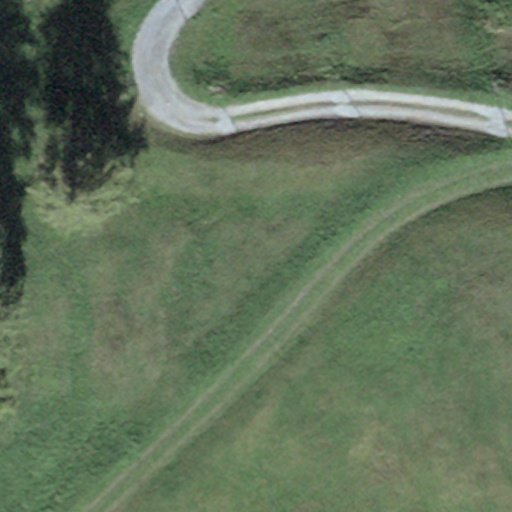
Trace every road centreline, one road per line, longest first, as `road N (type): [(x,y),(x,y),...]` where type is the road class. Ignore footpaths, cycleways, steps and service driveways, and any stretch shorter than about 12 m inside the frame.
road 1 (track): [(511,168),(437,193),(347,253),(283,332),(97,511)]
road 2 (track): [(511,132),(364,99),(190,121),(157,79),(157,29),(187,0)]
